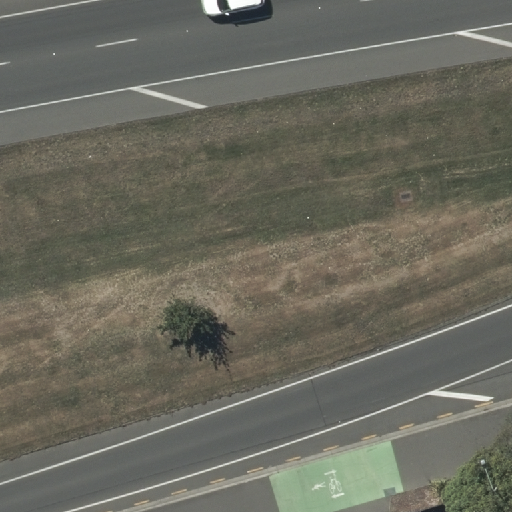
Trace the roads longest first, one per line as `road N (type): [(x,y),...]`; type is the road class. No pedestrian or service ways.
road 1 (trunk): [(511,333),(0,506)]
road 2 (motorway): [(366,0),(0,68)]
